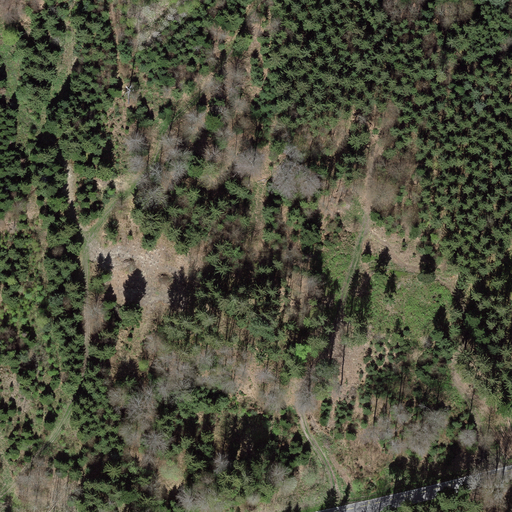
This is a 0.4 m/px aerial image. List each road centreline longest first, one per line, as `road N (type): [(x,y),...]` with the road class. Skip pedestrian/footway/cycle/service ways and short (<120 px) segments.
road 1 (track): [(0,496),(47,443),(84,381),(83,286),(98,218),(149,170),(165,130),(259,0)]
road 2 (tertiary): [(511,471),(338,511)]
